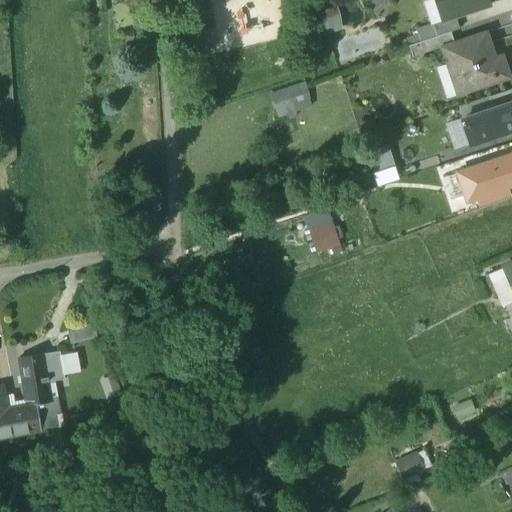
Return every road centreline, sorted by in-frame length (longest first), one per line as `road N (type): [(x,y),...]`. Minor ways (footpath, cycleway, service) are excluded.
road 1 (residential): [(160,0),(172,255),(0,288)]
road 2 (track): [(172,255),(194,268),(252,444),(324,511)]
